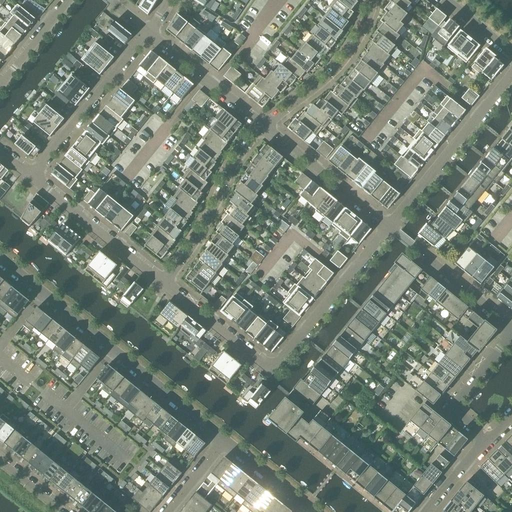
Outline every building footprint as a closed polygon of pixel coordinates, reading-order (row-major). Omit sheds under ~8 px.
[(46,10),(30,0),(25,0),(22,4),(39,18),(46,10)] [(148,16),(157,0),(139,0),(136,6),(148,16)] [(199,4),(191,0),(186,0),(184,3),(195,10),(199,4)] [(249,29),(267,0),(256,0),(241,24),(249,29)] [(299,0),(289,0),(276,15),(284,22),(301,2),(299,0)] [(337,0),(334,0),(328,7),(330,9),(331,9),(348,22),(353,16),(352,15),(354,13),(352,12),(337,0)] [(355,0),(337,0),(352,12),(357,5),(358,3),(355,0)] [(405,0),(387,0),(390,2),(391,1),(404,13),(405,12),(411,4),(410,3),(405,0)] [(387,12),(403,25),(410,16),(405,12),(404,13),(391,1),(390,2),(385,8),(386,8),(384,11),(386,13),(387,12)] [(36,20),(17,4),(10,13),(14,16),(29,28),(36,20)] [(324,17),(325,18),(343,32),(348,26),(347,25),(349,23),(348,22),(331,9),(330,9),(324,17)] [(434,23),(442,13),(437,9),(429,19),(434,23)] [(382,19),(380,22),(382,23),(383,23),(397,34),(404,26),(403,25),(387,12),(386,13),(382,19)] [(434,23),(439,27),(447,17),(442,13),(434,23)] [(176,38),(188,23),(177,15),(167,31),(168,32),(176,38)] [(14,16),(7,24),(22,36),(29,28),(14,16)] [(321,28),(337,42),(342,35),(344,32),(343,32),(325,18),(318,27),(320,29),(321,28)] [(274,31),(282,25),(277,19),(269,25),(274,31)] [(448,43),(460,28),(459,28),(459,27),(451,20),(450,20),(438,35),(448,43)] [(125,45),(133,36),(115,22),(108,31),(125,45)] [(7,24),(5,23),(0,29),(0,32),(15,45),(22,36),(7,24)] [(188,23),(176,38),(184,45),(196,30),(188,23)] [(376,32),(378,33),(393,45),(400,36),(397,34),(383,23),(382,23),(377,29),(378,30),(376,32)] [(196,30),(184,45),(193,52),(205,37),(207,35),(198,28),(196,30)] [(314,37),(331,50),(336,44),(336,43),(337,42),(321,28),(320,29),(314,36),(314,37)] [(468,37),(461,31),(461,32),(461,31),(447,48),(457,56),(471,39),(468,37)] [(15,45),(0,32),(0,46),(9,53),(15,45)] [(390,57),(397,48),(393,45),(378,33),(373,40),(372,42),(373,43),(390,57)] [(108,35),(105,40),(110,44),(114,40),(108,35)] [(323,59),(325,56),(326,57),(331,50),(314,37),(314,36),(312,35),(305,43),(305,44),(323,58),(323,59)] [(213,44),(213,43),(205,37),(193,52),(201,59),(213,44)] [(473,40),(471,39),(457,56),(466,64),(480,47),(479,46),(473,41),(473,40)] [(105,40),(101,44),(107,48),(110,44),(105,40)] [(213,43),(213,44),(201,59),(209,65),(223,49),(215,42),(213,43)] [(95,43),(88,51),(108,67),(115,58),(95,43)] [(305,43),(297,52),(298,52),(315,66),(316,67),(318,64),(318,65),(323,59),(323,58),(305,44),(305,43)] [(383,65),(390,57),(373,43),(368,49),(368,50),(366,52),(367,52),(383,65)] [(0,46),(0,60),(2,62),(9,53),(0,46)] [(232,56),(223,49),(209,65),(218,72),(232,56)] [(481,76),(496,57),(487,50),(486,49),(471,68),(481,76)] [(101,76),(108,67),(88,51),(81,60),(101,76)] [(160,59),(160,58),(152,52),(151,52),(139,66),(148,73),(160,59)] [(310,72),(315,66),(298,52),(292,60),(307,73),(308,74),(310,72)] [(378,75),(379,76),(386,67),(383,65),(367,52),(362,58),(362,59),(360,61),(361,61),(378,75)] [(292,60),(288,57),(281,65),(281,66),(298,79),(298,80),(299,81),(301,79),(302,79),(307,73),(292,60)] [(481,76),(483,74),(492,81),(504,66),(495,59),(496,57),(481,76)] [(168,65),(160,59),(148,73),(145,77),(154,84),(157,80),(156,80),(168,65)] [(77,61),(73,65),(79,69),(82,65),(77,61)] [(356,68),(355,70),(371,83),(378,75),(361,61),(356,67),(356,68)] [(79,69),(73,65),(70,69),(75,74),(79,69)] [(165,87),(177,72),(176,72),(177,72),(169,65),(169,66),(168,65),(156,80),(157,80),(165,87)] [(289,87),(291,88),(292,86),(293,86),(298,80),(298,79),(281,66),(281,65),(274,74),(289,86),(289,87)] [(232,67),(224,77),(228,81),(236,71),(232,67)] [(363,91),(364,92),(371,83),(355,70),(353,72),(353,71),(348,77),(347,78),(364,91),(363,91)] [(233,85),(241,75),(236,71),(228,81),(233,85)] [(185,79),(185,78),(177,72),(165,87),(173,94),(185,79)] [(274,74),(272,72),(265,80),(265,81),(280,93),(282,95),(284,92),(284,93),(289,87),(289,86),(274,74)] [(83,98),(90,89),(72,75),(65,83),(83,98)] [(259,76),(253,84),(271,99),(270,99),(272,101),(274,99),(275,99),(280,93),(265,81),(265,80),(260,76),(259,76)] [(340,86),(357,99),(363,91),(364,91),(347,78),(348,77),(347,77),(346,79),(345,79),(340,85),(340,86)] [(182,101),(194,86),(193,85),(186,79),(185,79),(173,94),(182,101)] [(135,94),(139,89),(128,80),(124,85),(135,94)] [(65,83),(58,92),(76,107),(83,98),(65,83)] [(271,99),(253,84),(245,94),(263,109),(264,108),(270,101),(269,101),(270,99),(271,99)] [(131,99),(135,94),(124,85),(120,90),(121,90),(120,90),(131,99)] [(349,107),(351,109),(358,100),(357,99),(340,86),(340,85),(338,87),(337,87),(332,93),(349,107)] [(480,97),(470,89),(465,94),(475,102),(480,97)] [(129,111),(136,102),(131,99),(120,90),(114,98),(129,111)] [(197,104),(205,94),(200,90),(192,100),(197,104)] [(324,100),(339,112),(338,113),(342,116),(349,107),(332,93),(331,92),(329,94),(324,100)] [(197,104),(201,108),(209,98),(205,94),(197,104)] [(475,102),(465,94),(462,99),(471,107),(475,102)] [(444,108),(459,120),(460,119),(461,117),(465,112),(466,111),(447,96),(440,105),(444,108)] [(114,98),(113,99),(107,106),(107,107),(122,119),(126,114),(129,111),(114,98)] [(324,100),(323,99),(321,101),(320,101),(315,107),(332,120),(331,121),(332,121),(338,113),(339,112),(324,100)] [(184,109),(189,113),(197,104),(192,100),(184,109)] [(61,105),(55,101),(52,105),(57,110),(61,105)] [(58,129),(65,120),(47,105),(40,114),(58,129)] [(315,107),(314,105),(312,108),(311,107),(306,113),(306,114),(323,127),(323,128),(324,129),(331,121),(332,120),(315,107)] [(107,107),(106,107),(100,115),(117,129),(124,120),(122,119),(107,107)] [(453,127),(455,125),(459,120),(444,108),(437,116),(452,128),(453,127)] [(226,112),(218,121),(235,135),(236,133),(237,133),(242,126),(241,126),(242,125),(226,112)] [(312,133),(316,136),(323,128),(323,127),(306,114),(306,113),(305,112),(303,114),(298,120),(297,121),(312,132),(312,133)] [(51,137),(58,129),(40,114),(33,123),(51,137)] [(100,115),(100,116),(100,115),(93,123),(93,124),(110,137),(117,129),(100,115)] [(437,116),(430,125),(445,137),(447,135),(448,134),(452,128),(437,116)] [(289,128),(288,129),(304,142),(312,133),(312,132),(297,121),(298,120),(296,119),(294,121),(288,127),(289,128)] [(235,135),(218,121),(211,130),(211,131),(227,144),(228,143),(228,144),(233,137),(233,136),(235,135)] [(27,122),(24,126),(29,131),(33,126),(27,122)] [(430,125),(428,123),(422,131),(420,130),(439,145),(440,144),(441,142),(445,137),(430,125)] [(101,144),(103,146),(110,137),(93,124),(86,132),(87,132),(86,132),(101,144)] [(20,131),(26,135),(29,131),(24,126),(20,131)] [(132,128),(129,131),(131,133),(135,136),(138,132),(132,128)] [(221,153),(222,153),(227,147),(226,146),(228,144),(227,144),(211,131),(211,130),(210,129),(202,138),(205,141),(206,140),(221,153)] [(439,145),(420,130),(413,138),(432,154),(434,152),(434,151),(439,145)] [(511,132),(509,130),(501,140),(511,148),(511,132)] [(86,132),(81,138),(79,140),(95,152),(101,144),(86,132)] [(33,160),(40,151),(22,136),(15,145),(33,160)] [(430,156),(432,154),(413,138),(413,139),(414,140),(408,148),(425,162),(430,156)] [(79,140),(77,142),(78,143),(73,148),(73,149),(88,161),(95,152),(79,140)] [(222,153),(221,153),(206,140),(205,141),(198,149),(200,150),(215,162),(217,160),(217,161),(221,156),(220,156),(222,153)] [(511,161),(511,148),(501,140),(494,149),(510,163),(511,161)] [(316,152),(321,156),(329,146),(324,142),(316,152)] [(275,168),(283,159),(283,158),(267,145),(266,146),(265,145),(260,152),(261,153),(259,154),(275,168)] [(351,152),(342,145),(329,162),(337,169),(351,152)] [(326,159),(334,150),(329,146),(321,156),(326,159)] [(425,162),(408,148),(401,157),(418,170),(419,169),(420,167),(425,162)] [(83,171),(90,162),(88,161),(73,149),(72,149),(66,157),(83,171)] [(510,163),(494,149),(486,159),(504,174),(505,174),(503,172),(510,163)] [(200,150),(193,159),(196,161),(210,172),(210,171),(211,170),(212,170),(216,166),(215,165),(217,163),(215,162),(200,150)] [(337,169),(346,176),(358,161),(350,154),(351,152),(337,169)] [(268,177),(275,168),(259,154),(258,155),(253,161),(253,162),(252,164),(268,177)] [(76,179),(83,171),(66,157),(59,165),(59,166),(76,179)] [(418,170),(401,157),(394,165),(395,166),(399,169),(403,173),(408,177),(411,179),(411,178),(411,179),(412,177),(414,176),(418,170)] [(346,176),(354,182),(368,166),(360,159),(358,161),(346,176)] [(504,174),(486,159),(478,169),(496,184),(504,174)] [(210,172),(196,161),(190,169),(206,182),(211,176),(211,175),(212,173),(210,171),(210,172)] [(0,179),(1,180),(9,171),(0,164),(0,179)] [(262,186),(269,177),(268,177),(252,164),(251,164),(246,170),(247,171),(245,173),(262,186)] [(70,190),(78,180),(76,179),(59,166),(51,175),(70,190)] [(362,189),(376,172),(368,166),(354,182),(362,189)] [(202,192),(207,186),(206,186),(208,184),(206,182),(190,169),(182,178),(185,180),(185,179),(202,193),(202,192)] [(496,184),(478,169),(470,179),(487,192),(494,183),(496,184)] [(362,189),(371,196),(383,181),(375,175),(377,173),(376,172),(362,189)] [(242,184),(258,197),(259,197),(265,188),(262,186),(245,173),(246,174),(241,180),(240,183),(242,184)] [(294,183),(299,187),(307,177),(302,173),(301,174),(294,183)] [(312,181),(307,177),(299,187),(304,191),(312,181)] [(202,193),(185,179),(185,180),(178,188),(180,190),(180,189),(197,203),(202,196),(204,194),(202,192),(202,193)] [(487,192),(470,179),(462,188),(477,201),(485,191),(487,193),(487,192)] [(312,181),(304,191),(300,196),(300,197),(308,203),(321,188),(312,181)] [(371,196),(379,203),(391,188),(383,181),(371,196)] [(5,182),(1,188),(6,192),(10,187),(5,182)] [(242,184),(240,186),(240,185),(236,190),(237,190),(235,192),(237,194),(251,205),(252,205),(258,197),(242,184)] [(308,203),(316,210),(317,210),(329,195),(328,194),(322,189),(321,188),(308,203)] [(388,210),(400,195),(391,188),(379,203),(387,210),(388,209),(388,210)] [(477,201),(462,188),(454,198),(469,210),(477,201)] [(96,194),(88,204),(96,211),(109,196),(100,189),(99,190),(96,194)] [(197,203),(180,189),(180,190),(173,198),(176,201),(177,200),(191,212),(192,212),(193,211),(197,206),(198,204),(197,203)] [(83,200),(88,204),(96,194),(93,192),(91,190),(83,200)] [(36,193),(33,200),(21,220),(30,227),(49,204),(36,193)] [(237,194),(231,200),(232,200),(230,203),(233,205),(233,204),(249,217),(256,208),(252,205),(251,205),(237,194)] [(324,219),(325,217),(337,202),(337,201),(330,196),(329,195),(317,210),(316,210),(315,212),(324,219)] [(96,211),(105,218),(117,203),(109,196),(96,211)] [(469,210),(454,198),(446,208),(463,222),(465,223),(473,213),(469,210)] [(191,212),(177,200),(176,201),(170,209),(171,210),(186,222),(187,222),(188,220),(188,221),(192,216),(191,216),(193,213),(192,212),(191,212)] [(337,202),(325,217),(333,223),(334,224),(346,209),(345,208),(346,208),(338,202),(337,202)] [(125,210),(117,203),(105,218),(113,225),(125,210)] [(228,214),(245,228),(245,227),(244,227),(251,219),(249,217),(233,204),(233,205),(231,206),(227,210),(228,211),(226,213),(227,214),(228,214)] [(125,210),(113,225),(122,232),(137,214),(128,207),(125,210)] [(438,218),(455,231),(463,222),(446,208),(438,218)] [(332,225),(340,232),(354,215),(352,213),(346,209),(334,224),(333,223),(332,225)] [(186,222),(171,210),(165,218),(164,218),(181,232),(182,232),(186,226),(188,223),(187,222),(186,222)] [(238,236),(245,228),(228,214),(227,214),(222,221),(223,221),(221,223),(222,224),(223,224),(238,236)] [(52,220),(47,215),(44,219),(49,223),(52,220)] [(347,241),(351,237),(350,237),(362,222),(356,217),(357,217),(354,215),(340,232),(339,234),(347,241)] [(176,241),(181,235),(180,234),(182,232),(181,232),(164,218),(165,218),(164,217),(157,226),(157,227),(158,227),(176,241)] [(455,231),(438,218),(430,227),(445,240),(453,230),(455,232),(455,231)] [(57,224),(52,220),(49,223),(54,228),(57,224)] [(362,222),(350,237),(351,237),(359,245),(360,245),(372,230),(371,230),(371,229),(363,222),(363,223),(362,222)] [(475,223),(471,228),(475,231),(479,226),(475,223)] [(72,231),(63,224),(49,242),(58,249),(72,231)] [(129,238),(137,228),(132,224),(124,234),(129,238)] [(223,224),(222,224),(217,230),(218,231),(216,233),(217,234),(217,233),(233,246),(238,240),(240,237),(238,236),(223,224)] [(445,240),(430,227),(427,225),(421,231),(419,235),(434,247),(441,237),(445,240)] [(176,241),(158,227),(157,227),(150,235),(153,237),(169,250),(169,249),(170,248),(171,248),(175,244),(174,243),(176,241)] [(58,249),(66,256),(81,238),(72,231),(58,249)] [(217,233),(217,234),(212,240),(213,240),(211,242),(212,243),(229,257),(237,248),(233,246),(217,233)] [(145,247),(161,260),(162,259),(163,259),(168,252),(170,250),(169,249),(169,250),(153,237),(145,247)] [(212,243),(211,245),(210,245),(206,249),(207,250),(205,252),(206,253),(206,252),(222,265),(222,264),(229,257),(212,243)] [(88,249),(82,244),(80,248),(85,253),(88,249)] [(469,247),(463,254),(455,264),(464,271),(477,254),(469,247)] [(113,255),(104,248),(85,271),(94,279),(110,259),(109,259),(113,255)] [(322,255),(326,258),(330,254),(326,250),(325,251),(323,253),(322,255)] [(455,264),(463,254),(461,252),(459,251),(458,250),(450,260),(455,264)] [(334,256),(344,264),(348,259),(347,259),(338,251),(334,256)] [(206,252),(206,253),(205,254),(204,254),(200,258),(201,259),(199,261),(217,275),(216,275),(217,276),(218,275),(225,267),(222,264),(222,265),(206,252)] [(472,278),(486,261),(477,254),(464,271),(472,278)] [(407,273),(415,280),(422,271),(403,255),(395,263),(407,273)] [(344,264),(334,256),(330,261),(340,269),(344,264)] [(110,259),(94,279),(106,288),(116,276),(112,273),(118,266),(110,259)] [(308,268),(310,269),(327,283),(327,282),(327,283),(331,278),(333,276),(334,275),(333,275),(334,274),(315,259),(308,268)] [(199,261),(194,267),(195,268),(193,269),(210,283),(211,282),(210,282),(216,275),(217,275),(199,261)] [(494,268),(486,261),(472,278),(480,285),(481,285),(494,268)] [(407,273),(395,263),(388,272),(391,274),(400,281),(408,288),(409,288),(415,280),(407,273)] [(186,280),(202,292),(202,293),(207,287),(210,283),(193,269),(193,270),(194,270),(192,272),(192,271),(186,278),(187,278),(186,280)] [(310,269),(303,278),(320,291),(321,290),(323,288),(327,283),(310,269)] [(121,282),(124,278),(120,274),(115,280),(119,283),(121,281),(121,282)] [(384,283),(393,290),(401,297),(408,288),(400,281),(391,274),(384,283)] [(320,291),(303,278),(297,286),(313,299),(314,299),(315,298),(316,296),(316,295),(317,296),(320,291)] [(429,296),(439,284),(431,278),(421,290),(429,296)] [(4,281),(0,285),(0,303),(13,287),(12,287),(9,285),(4,281)] [(127,308),(129,307),(129,308),(144,290),(135,283),(120,300),(121,301),(120,303),(127,308)] [(393,290),(384,283),(377,292),(385,299),(393,306),(394,306),(401,297),(393,290)] [(290,294),(307,308),(309,306),(308,306),(309,305),(313,300),(313,299),(297,286),(295,284),(288,293),(290,295),(290,294)] [(436,302),(446,290),(439,284),(429,296),(436,302)] [(0,303),(0,306),(7,312),(21,294),(17,291),(13,287),(0,303)] [(511,296),(504,289),(502,288),(495,297),(511,310),(511,309),(511,296)] [(443,308),(453,296),(446,290),(436,302),(443,308)] [(370,301),(378,308),(387,315),(394,306),(393,306),(385,299),(377,292),(370,301)] [(245,300),(237,294),(236,293),(221,312),(222,312),(221,312),(227,317),(227,318),(229,319),(245,300)] [(21,294),(7,312),(15,319),(28,304),(30,301),(29,301),(26,298),(21,294)] [(307,308),(290,294),(290,295),(283,302),(283,303),(284,304),(291,310),(301,318),(301,317),(300,316),(304,311),(305,310),(305,311),(307,308)] [(222,296),(214,306),(219,310),(227,300),(222,297),(222,296)] [(451,314),(461,302),(453,296),(443,308),(451,314)] [(238,326),(250,311),(253,307),(245,300),(229,319),(232,321),(238,326)] [(378,308),(370,301),(362,310),(371,317),(379,324),(387,315),(378,308)] [(181,326),(188,317),(189,317),(170,302),(155,321),(163,328),(168,321),(178,330),(181,326)] [(451,314),(458,321),(469,308),(461,302),(451,314)] [(410,308),(417,313),(420,308),(414,303),(410,308)] [(45,314),(42,311),(38,308),(35,310),(23,325),(31,332),(45,314)] [(287,314),(297,322),(301,318),(291,310),(287,314)] [(364,326),(372,333),(379,324),(371,317),(362,310),(355,319),(364,326)] [(246,333),(259,318),(258,317),(250,311),(238,326),(244,330),(245,331),(246,332),(246,333)] [(474,313),(468,321),(479,330),(480,330),(486,322),(474,313)] [(45,314),(31,332),(31,331),(34,328),(41,334),(53,320),(52,320),(49,317),(45,314)] [(287,314),(283,319),(292,327),(293,327),(297,322),(287,314)] [(260,316),(258,317),(259,318),(246,333),(247,333),(248,334),(249,335),(250,335),(250,336),(251,336),(252,336),(251,337),(252,337),(253,338),(253,339),(253,338),(254,339),(255,339),(268,323),(268,322),(260,316)] [(181,326),(183,327),(180,330),(190,338),(193,335),(199,340),(207,331),(189,317),(188,317),(181,326)] [(356,335),(365,342),(372,333),(364,326),(355,319),(348,328),(356,335)] [(57,323),(53,320),(41,334),(49,340),(60,326),(57,323)] [(263,346),(275,331),(276,331),(279,328),(270,321),(268,322),(268,323),(255,339),(255,340),(263,346)] [(469,343),(468,343),(478,351),(477,351),(479,353),(497,331),(486,322),(480,330),(479,330),(469,343)] [(60,326),(49,340),(56,346),(53,350),(68,332),(67,332),(64,329),(60,326)] [(349,344),(357,351),(365,342),(356,335),(348,328),(340,337),(349,344)] [(272,353),(284,338),(276,331),(275,331),(263,346),(271,353),(272,353)] [(72,336),(68,332),(53,350),(62,357),(76,339),(75,338),(72,336)] [(461,336),(453,346),(470,360),(477,351),(478,351),(468,343),(469,343),(461,336)] [(333,346),(342,353),(350,360),(357,351),(349,344),(340,337),(333,346)] [(81,343),(76,339),(62,357),(65,353),(73,359),(70,363),(84,346),(84,345),(81,343)] [(210,348),(205,343),(200,350),(205,354),(207,351),(210,348)] [(84,346),(70,363),(72,365),(77,369),(92,352),(92,351),(89,349),(84,346)] [(342,353),(333,346),(326,355),(334,362),(343,369),(350,360),(342,353)] [(453,346),(446,355),(463,369),(470,360),(453,346)] [(210,348),(207,351),(208,352),(211,354),(213,356),(216,352),(211,348),(210,348)] [(97,356),(92,352),(77,369),(78,370),(81,366),(89,373),(99,361),(100,359),(100,358),(97,356)] [(233,359),(225,352),(209,371),(218,379),(234,359),(233,359)] [(236,355),(233,359),(234,359),(218,379),(226,385),(245,362),(236,355)] [(318,364),(327,371),(335,378),(343,369),(334,362),(326,355),(318,364)] [(446,355),(438,364),(456,378),(463,369),(446,355)] [(422,366),(419,363),(413,370),(416,373),(417,373),(422,366)] [(327,371),(318,364),(311,373),(320,380),(328,387),(335,378),(327,371)] [(448,387),(456,378),(438,364),(431,373),(448,387)] [(105,386),(117,372),(108,365),(97,379),(105,386)] [(121,375),(117,372),(105,386),(113,392),(110,396),(124,378),(121,375)] [(304,382),(312,389),(321,396),(328,387),(320,380),(311,373),(304,382)] [(431,373),(424,382),(441,396),(448,387),(431,373)] [(249,379),(244,374),(241,378),(246,382),(249,379)] [(413,377),(410,374),(404,381),(405,382),(408,384),(414,377),(413,377)] [(128,381),(124,378),(110,396),(117,402),(132,384),(128,381)] [(246,382),(252,387),(255,383),(249,379),(246,382)] [(293,389),(305,399),(313,405),(321,396),(312,389),(304,382),(301,380),(293,389)] [(441,396),(424,382),(416,391),(433,405),(441,396)] [(126,409),(140,391),(137,388),(132,384),(117,402),(126,409)] [(257,410),(271,392),(262,385),(254,395),(249,391),(243,398),(248,402),(247,403),(257,410)] [(293,389),(290,394),(301,403),(305,399),(293,389)] [(145,395),(140,391),(126,409),(134,415),(149,398),(145,395)] [(267,419),(286,435),(296,423),(297,423),(305,413),(286,397),(267,419)] [(134,415),(143,422),(157,404),(154,402),(149,398),(134,415)] [(157,404),(143,422),(146,419),(153,425),(164,410),(161,408),(157,404)] [(424,404),(410,421),(420,429),(433,412),(424,404)] [(169,414),(164,410),(153,425),(160,431),(172,416),(169,414)] [(442,419),(433,412),(420,429),(429,436),(442,419)] [(300,438),(306,430),(305,430),(313,420),(305,413),(297,423),(296,423),(286,435),(296,443),(300,438)] [(3,414),(0,417),(0,432),(10,420),(3,414)] [(176,420),(172,416),(160,431),(168,437),(179,423),(176,420)] [(429,436),(438,443),(451,426),(442,419),(429,436)] [(18,427),(10,420),(0,432),(0,440),(5,444),(18,427)] [(300,438),(309,445),(323,428),(313,420),(305,430),(306,430),(300,438)] [(184,426),(179,423),(168,437),(165,440),(173,447),(176,443),(188,429),(184,426)] [(468,440),(451,426),(438,443),(455,457),(468,440)] [(19,427),(18,427),(5,444),(13,451),(24,437),(16,431),(19,427)] [(323,428),(309,445),(318,453),(332,436),(323,428)] [(193,433),(188,429),(176,443),(185,450),(196,436),(193,433)] [(403,430),(400,434),(409,441),(412,438),(403,430)] [(197,437),(196,436),(185,450),(195,458),(206,444),(197,437)] [(318,453),(328,460),(342,443),(332,436),(318,453)] [(24,437),(13,451),(16,453),(21,457),(32,444),(24,437)] [(342,443),(328,460),(337,468),(351,451),(342,443)] [(511,448),(506,443),(505,443),(503,445),(497,451),(511,465),(511,448)] [(40,450),(32,444),(21,457),(24,460),(29,464),(40,450)] [(32,466),(36,470),(47,456),(40,450),(29,464),(32,466)] [(337,468),(346,475),(360,458),(351,451),(337,468)] [(511,467),(511,465),(497,451),(489,460),(505,475),(511,467)] [(432,465),(425,473),(423,476),(433,484),(442,473),(450,463),(440,455),(439,455),(432,465)] [(54,462),(47,456),(36,470),(44,476),(58,459),(57,458),(54,462)] [(217,484),(233,464),(225,457),(208,478),(212,482),(216,485),(217,484)] [(360,458),(346,475),(356,483),(370,466),(360,458)] [(58,459),(44,476),(47,478),(51,482),(65,465),(58,459)] [(505,475),(489,460),(488,460),(486,462),(480,468),(496,484),(505,475)] [(172,466),(182,474),(186,469),(176,461),(172,466)] [(172,466),(169,463),(168,462),(162,470),(176,481),(182,474),(172,466)] [(217,484),(225,491),(242,471),(233,464),(217,484)] [(73,471),(65,465),(51,482),(59,488),(73,471)] [(356,483),(365,490),(379,473),(370,466),(356,483)] [(156,477),(170,489),(176,481),(162,470),(156,477)] [(73,471),(59,488),(64,492),(66,494),(77,480),(70,475),(73,471)] [(237,494),(250,478),(242,471),(225,491),(234,498),(237,495),(237,494)] [(379,473),(365,490),(374,498),(388,481),(379,473)] [(433,484),(423,476),(417,483),(414,487),(406,496),(407,496),(416,504),(417,504),(424,495),(433,484)] [(164,496),(170,489),(156,477),(150,485),(146,482),(164,496)] [(471,477),(467,482),(472,486),(476,481),(471,477)] [(245,501),(259,485),(250,478),(237,494),(237,495),(245,501)] [(85,487),(77,480),(66,494),(67,494),(69,496),(74,501),(85,487)] [(388,481),(374,498),(384,506),(398,489),(388,481)] [(476,481),(472,486),(476,490),(480,485),(476,481)] [(139,490),(157,505),(164,496),(146,482),(139,490)] [(208,486),(204,483),(200,487),(209,495),(216,485),(212,482),(208,486)] [(466,484),(464,486),(459,492),(477,506),(484,497),(476,490),(472,486),(467,482),(466,484)] [(251,511),(267,491),(259,485),(245,501),(242,505),(251,511)] [(85,487),(74,501),(75,501),(78,503),(83,507),(97,490),(96,490),(93,494),(85,487)] [(205,500),(205,499),(207,497),(209,495),(200,487),(196,492),(202,498),(205,500)] [(407,496),(406,496),(398,489),(384,506),(391,511),(393,511),(400,504),(407,496)] [(93,511),(105,497),(97,490),(83,507),(84,508),(86,510),(88,511),(93,511)] [(139,490),(132,499),(137,503),(140,505),(148,511),(151,511),(157,505),(139,490)] [(250,511),(264,511),(275,498),(267,491),(251,511),(250,511)] [(207,511),(213,505),(205,499),(205,500),(202,498),(196,492),(189,501),(201,511),(202,511),(207,511)] [(471,511),(477,506),(459,492),(452,501),(464,511),(471,511)] [(410,511),(417,504),(416,504),(407,496),(400,504),(393,511),(410,511)] [(106,511),(111,508),(102,501),(105,497),(93,511),(106,511)] [(278,511),(284,505),(275,498),(264,511),(278,511)] [(202,511),(201,511),(189,501),(182,509),(185,511),(202,511)] [(464,511),(452,501),(444,511),(445,511),(464,511)]
